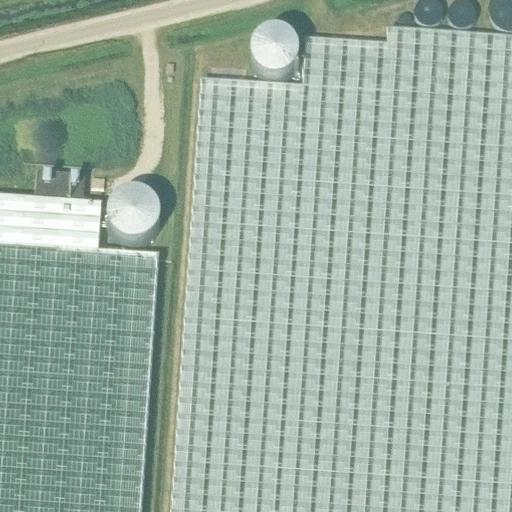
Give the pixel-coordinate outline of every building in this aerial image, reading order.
[(511,0),(485,0),(485,4),(485,7),(486,13),(489,18),(492,22),(496,26),(499,28),(505,30),(509,31),(511,30),(511,0)] [(418,19),(434,27),(442,12),(426,4),(418,19)] [(454,6),(451,25),(470,27),(473,8),(454,6)] [(511,511),(511,41),(388,33),(387,49),(306,44),(303,91),(202,84),(194,201),(171,511),(511,511)] [(278,38),(275,38),(272,38),(268,39),(266,40),(263,41),(260,43),(258,45),(257,46),(255,48),(254,50),(252,54),(251,56),(251,59),(250,62),(250,64),(251,68),(252,70),(253,74),(255,77),(257,79),(258,81),(261,83),(263,85),(267,86),(270,87),(273,87),(277,87),(279,87),(282,87),(285,85),(287,84),(290,82),(292,81),(294,78),(296,75),(298,73),(298,71),(299,70),(299,68),(300,65),(300,62),(299,59),(299,56),(298,53),(296,50),(295,48),(293,46),(292,44),(290,43),(288,42),(285,40),(282,39),(278,38)] [(157,212),(152,205),(145,200),(136,197),(127,198),(119,201),(112,207),(108,215),(106,224),(108,233),(112,240),(118,246),(126,250),(135,251),(144,249),(151,244),(157,237),(160,229),(160,221),(157,212)] [(0,250),(98,257),(100,209),(0,201),(0,250)] [(0,511),(140,511),(157,260),(98,257),(0,250),(0,511)]
